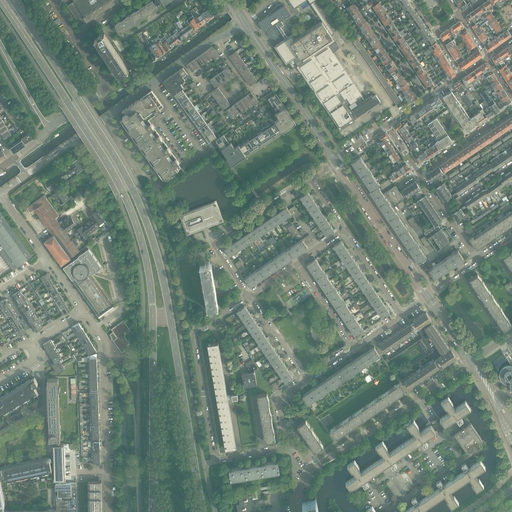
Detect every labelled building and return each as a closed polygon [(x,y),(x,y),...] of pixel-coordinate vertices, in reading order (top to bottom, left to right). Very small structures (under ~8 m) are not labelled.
[(73,0),(74,1),(68,6),(81,26),(85,23),(85,24),(86,23),(85,23),(87,22),(87,23),(88,22),(115,3),(113,0),(73,0)] [(156,1),(154,2),(152,0),(150,0),(115,24),(116,26),(121,33),(158,8),(160,6),(162,5),(164,3),(169,0),(155,0),(156,1)] [(305,0),(307,0),(322,21),(294,40),(291,35),(288,37),(280,43),(276,46),(286,62),(292,58),(298,66),(296,67),(301,73),(302,74),(337,127),(339,129),(357,117),(349,105),(350,104),(357,100),(362,97),(363,96),(331,48),(338,44),(332,35),(334,33),(313,2),(315,0),(286,0),(288,2),(288,3),(291,7),(293,6),(294,8),(305,0)] [(488,0),(486,2),(490,8),(492,12),(494,10),(493,9),(493,10),(491,7),(493,6),(488,0)] [(495,7),(496,9),(500,6),(495,0),(490,0),(494,5),(495,4),(496,6),(495,7)] [(379,2),(372,6),(375,10),(382,6),(379,2)] [(403,9),(401,10),(402,12),(410,6),(407,2),(401,6),(403,9)] [(469,2),(469,3),(467,4),(465,3),(459,7),(462,10),(471,4),(470,2),(469,2)] [(353,3),(346,7),(349,11),(356,7),(353,3)] [(204,6),(207,10),(204,12),(205,12),(210,19),(214,16),(215,15),(207,4),(204,6)] [(288,37),(286,35),(288,34),(289,34),(289,33),(289,32),(289,31),(284,24),(281,20),(291,14),(285,5),(284,5),(283,4),(282,4),(281,4),(280,4),(279,4),(278,4),(278,5),(277,5),(276,6),(267,16),(265,18),(259,23),(258,23),(264,32),(265,31),(269,36),(269,37),(270,37),(271,38),(272,38),(272,39),(273,39),(274,39),(275,39),(276,39),(277,39),(278,39),(280,43),(288,37)] [(199,10),(197,6),(196,7),(206,22),(210,19),(205,12),(202,14),(200,11),(199,10)] [(384,9),(382,6),(375,10),(378,14),(384,9)] [(410,6),(402,12),(403,14),(406,12),(408,16),(414,11),(410,6)] [(196,7),(193,10),(203,24),(206,22),(196,7)] [(356,7),(349,11),(352,15),(358,10),(356,7)] [(384,9),(378,14),(380,18),(387,13),(384,9)] [(195,15),(194,17),(200,26),(203,24),(193,10),(190,12),(191,13),(193,12),(195,15)] [(358,10),(352,15),(354,19),(361,14),(358,10)] [(474,10),(471,12),(475,17),(476,18),(476,19),(477,20),(480,18),(479,16),(474,10)] [(410,19),(408,20),(409,22),(417,16),(414,11),(408,16),(410,19)] [(485,16),(483,17),(484,18),(486,21),(493,16),(491,12),(485,16)] [(387,13),(380,18),(383,21),(389,17),(387,13)] [(192,14),(186,18),(187,20),(195,30),(200,26),(194,17),(192,14)] [(361,14),(354,19),(357,23),(363,18),(361,14)] [(467,15),(467,16),(466,17),(470,23),(472,26),(475,24),(473,21),(469,14),(467,15)] [(417,16),(409,22),(410,24),(412,22),(415,26),(421,21),(417,16)] [(493,16),(486,21),(487,23),(488,24),(495,19),(493,16)] [(389,17),(383,21),(385,25),(392,21),(389,17)] [(363,18),(357,23),(359,26),(366,22),(363,18)] [(482,22),(482,21),(485,19),(484,18),(481,20),(475,24),(472,26),(474,29),(481,25),(480,23),(482,22)] [(495,19),(488,24),(490,27),(497,22),(495,19)] [(187,20),(184,22),(192,32),(195,30),(187,20)] [(394,24),(392,21),(385,25),(388,29),(394,24)] [(415,26),(417,29),(415,30),(416,32),(424,26),(421,21),(415,26)] [(176,28),(178,32),(183,39),(185,37),(181,30),(180,27),(176,22),(174,23),(177,27),(176,28)] [(185,27),(184,28),(188,35),(192,32),(184,22),(181,25),(182,26),(184,25),(185,27)] [(366,22),(359,26),(362,30),(368,25),(366,22)] [(457,22),(454,24),(460,35),(462,33),(461,32),(462,32),(460,29),(461,29),(457,22)] [(497,22),(490,27),(492,30),(499,25),(497,22)] [(481,25),(474,29),(476,33),(483,28),(488,24),(487,23),(484,24),(485,24),(482,26),(481,25)] [(397,28),(399,27),(398,25),(396,26),(394,24),(388,29),(390,33),(397,28)] [(454,24),(451,26),(455,33),(457,35),(458,34),(459,36),(460,35),(454,24)] [(368,25),(362,30),(364,34),(371,29),(368,25)] [(499,25),(492,30),(493,32),(494,34),(495,33),(497,32),(499,30),(501,28),(499,25)] [(181,30),(185,37),(188,35),(184,28),(182,26),(180,27),(181,30)] [(424,26),(416,32),(417,34),(419,32),(422,35),(428,31),(424,26)] [(451,26),(448,29),(452,35),(453,36),(453,37),(454,38),(456,37),(456,38),(458,37),(457,35),(455,33),(451,26)] [(483,28),(476,33),(478,35),(488,29),(486,27),(483,29),(483,28)] [(506,30),(504,28),(504,27),(502,28),(508,38),(511,36),(511,35),(511,33),(511,32),(509,32),(507,29),(506,30)] [(175,31),(174,32),(180,41),(183,39),(178,32),(176,28),(175,28),(174,29),(175,31)] [(397,28),(390,33),(393,36),(399,32),(397,28)] [(501,28),(499,30),(500,32),(501,31),(503,32),(501,33),(506,40),(508,38),(502,28),(501,28)] [(371,29),(364,34),(367,38),(373,33),(371,29)] [(488,29),(478,35),(480,38),(486,34),(485,32),(488,30),(488,29)] [(460,35),(459,36),(461,39),(468,33),(466,30),(462,33),(460,35)] [(499,30),(497,32),(503,42),(506,40),(501,33),(500,34),(499,32),(500,32),(499,30)] [(422,35),(424,39),(422,40),(423,42),(431,36),(428,31),(422,35)] [(449,40),(448,41),(449,43),(452,40),(450,38),(445,31),(442,33),(446,39),(448,38),(449,40)] [(98,34),(98,35),(99,37),(97,38),(97,37),(96,38),(96,39),(95,40),(119,76),(129,70),(128,70),(114,48),(108,40),(108,39),(106,37),(104,34),(105,34),(104,33),(103,34),(102,32),(101,33),(100,33),(101,33),(99,34),(98,35),(98,34)] [(163,34),(164,36),(172,47),(175,45),(168,35),(166,32),(163,34)] [(174,32),(171,34),(177,43),(180,41),(174,32)] [(399,32),(393,36),(395,40),(402,36),(399,32)] [(486,34),(480,38),(482,41),(484,39),(489,36),(490,35),(492,34),(494,34),(493,32),(490,34),(488,32),(486,34)] [(170,33),(168,35),(175,45),(177,43),(171,34),(170,33)] [(373,33),(367,38),(369,41),(376,37),(373,33)] [(445,40),(446,39),(442,33),(440,34),(440,36),(446,45),(449,43),(448,41),(446,42),(445,40)] [(492,34),(490,35),(497,46),(500,44),(496,37),(494,38),(492,34)] [(492,40),(490,41),(494,48),(497,46),(490,35),(489,36),(492,40)] [(153,40),(154,42),(163,54),(167,51),(160,39),(158,36),(153,40)] [(167,51),(172,47),(164,36),(160,39),(167,51)] [(402,36),(395,40),(398,44),(398,45),(405,40),(402,36)] [(431,36),(423,42),(424,43),(426,42),(429,45),(435,41),(431,36)] [(470,36),(463,41),(465,44),(472,39),(470,36)] [(376,37),(369,41),(372,45),(378,40),(376,37)] [(449,43),(446,45),(448,48),(454,44),(455,43),(458,41),(456,38),(452,41),(452,40),(449,43)] [(401,102),(357,39),(354,41),(353,42),(396,106),(401,102)] [(472,39),(465,44),(467,48),(474,42),(472,39)] [(484,39),(482,41),(488,51),(489,51),(491,50),(487,43),(484,39)] [(151,41),(153,44),(151,45),(159,57),(163,54),(154,42),(153,40),(151,41)] [(378,40),(372,45),(374,49),(381,44),(378,40)] [(405,40),(398,45),(401,49),(408,44),(405,40)] [(145,45),(155,60),(159,57),(151,45),(149,42),(145,45)] [(424,52),(425,54),(438,46),(436,42),(429,47),(430,48),(424,52)] [(381,44),(374,49),(377,53),(384,48),(381,44)] [(408,44),(401,49),(403,52),(410,48),(408,44)] [(212,46),(208,50),(212,56),(215,59),(219,56),(215,51),(212,46)] [(425,54),(426,56),(432,52),(433,53),(440,49),(438,46),(425,54)] [(384,48),(377,53),(380,57),(386,52),(384,48)] [(410,48),(403,52),(406,56),(413,51),(410,48)] [(433,53),(434,55),(431,57),(432,58),(442,52),(440,49),(433,53)] [(510,58),(509,56),(504,49),(501,51),(508,63),(510,62),(508,59),(510,58)] [(208,50),(204,52),(208,59),(212,56),(208,50)] [(471,51),(470,50),(469,50),(467,52),(469,55),(470,56),(474,62),(477,60),(473,54),(472,54),(471,55),(470,53),(471,52),(471,51)] [(236,51),(229,56),(232,60),(239,55),(236,51)] [(413,51),(406,56),(408,60),(415,55),(413,51)] [(501,51),(498,53),(504,62),(505,61),(507,64),(508,63),(501,51)] [(204,52),(199,55),(204,62),(208,59),(204,52)] [(386,52),(380,57),(383,61),(389,56),(386,52)] [(442,52),(432,58),(434,62),(437,60),(444,55),(442,52)] [(499,62),(499,63),(502,67),(505,65),(504,62),(498,53),(495,56),(499,62)] [(199,55),(195,58),(200,65),(204,62),(199,55)] [(239,55),(232,60),(235,65),(242,60),(239,55)] [(415,55),(408,60),(411,64),(418,59),(415,55)] [(131,56),(127,60),(131,66),(133,64),(135,63),(131,56)] [(389,56),(383,61),(385,65),(392,60),(389,56)] [(499,63),(499,62),(495,56),(493,57),(492,59),(499,69),(502,67),(499,63)] [(418,59),(411,64),(413,67),(420,63),(419,61),(421,60),(420,57),(418,59)] [(464,57),(462,58),(463,59),(464,60),(468,66),(471,64),(466,58),(465,59),(464,57)] [(195,58),(191,61),(196,68),(200,65),(195,58)] [(459,63),(458,60),(459,60),(458,58),(455,60),(458,64),(461,69),(463,70),(465,68),(461,62),(459,63)] [(245,64),(242,60),(235,65),(238,69),(245,64)] [(392,60),(385,65),(388,69),(394,64),(392,60)] [(191,61),(187,64),(192,71),(196,68),(191,61)] [(485,62),(483,64),(487,71),(490,75),(493,73),(487,63),(485,62)] [(420,63),(413,67),(416,71),(423,66),(420,63)] [(220,67),(223,71),(228,77),(232,74),(225,64),(220,67)] [(245,64),(238,69),(241,73),(248,68),(245,64)] [(394,64),(388,69),(390,72),(397,68),(394,64)] [(483,64),(480,66),(484,73),(486,72),(487,74),(486,75),(487,77),(490,75),(487,71),(483,64)] [(508,68),(501,72),(503,75),(510,71),(509,69),(511,67),(511,64),(508,68)] [(423,66),(416,71),(418,75),(425,70),(423,66)] [(480,66),(477,68),(484,79),(486,78),(485,76),(484,76),(483,74),(484,73),(480,66)] [(183,67),(178,71),(182,76),(184,78),(188,75),(186,72),(183,67)] [(248,68),(241,73),(244,77),(251,72),(248,68)] [(397,68),(390,72),(393,76),(399,71),(397,68)] [(445,72),(446,74),(440,78),(441,79),(454,71),(452,68),(445,72)] [(479,78),(478,78),(481,81),(484,79),(477,68),(474,71),(479,78)] [(425,70),(418,75),(421,78),(428,74),(425,70)] [(182,89),(183,88),(180,83),(185,80),(184,78),(182,76),(178,71),(163,81),(173,95),(174,94),(176,92),(182,89)] [(223,71),(219,73),(224,80),(228,77),(223,71)] [(399,71),(393,76),(395,80),(402,75),(399,71)] [(454,71),(441,79),(443,81),(444,83),(449,79),(455,75),(455,74),(454,71)] [(474,71),(470,73),(475,80),(477,82),(479,81),(477,79),(478,78),(479,78),(474,71)] [(251,72),(244,77),(247,81),(254,76),(251,72)] [(219,73),(214,76),(219,83),(224,80),(219,73)] [(475,80),(470,73),(467,75),(472,82),(474,85),(477,83),(477,82),(475,80)] [(486,78),(484,79),(485,80),(484,81),(485,82),(495,76),(493,73),(490,75),(487,77),(486,77),(486,78)] [(428,74),(421,78),(423,82),(430,78),(428,74)] [(402,75),(395,80),(398,84),(404,79),(402,75)] [(214,76),(210,79),(215,86),(216,85),(219,83),(214,76)] [(254,76),(247,81),(250,85),(257,81),(254,76)] [(464,77),(462,79),(468,88),(471,93),(475,90),(470,83),(469,84),(464,77)] [(430,78),(423,82),(426,86),(433,81),(430,78)] [(404,79),(398,84),(400,87),(407,83),(404,79)] [(462,79),(460,80),(465,88),(466,89),(468,88),(462,79)] [(488,86),(485,88),(487,90),(499,82),(497,79),(490,83),(491,85),(488,87),(488,86)] [(460,80),(453,85),(458,93),(462,97),(464,95),(461,91),(465,88),(460,80)] [(433,81),(426,86),(429,90),(435,85),(433,81)] [(499,82),(487,90),(489,93),(492,91),(491,90),(494,89),(501,85),(499,82)] [(407,83),(400,87),(403,91),(409,86),(407,83)] [(495,91),(492,93),(492,94),(493,94),(493,95),(503,88),(501,85),(494,89),(495,91)] [(409,86),(403,91),(405,95),(412,90),(409,86)] [(218,87),(211,92),(214,96),(221,92),(218,87)] [(503,88),(493,95),(495,98),(498,96),(505,91),(503,88)] [(174,94),(173,95),(176,99),(179,97),(185,93),(182,89),(176,92),(174,94)] [(123,117),(123,118),(123,119),(120,121),(163,180),(166,178),(167,178),(166,178),(169,176),(170,177),(172,175),(172,174),(177,170),(181,167),(180,167),(178,164),(180,163),(176,158),(171,151),(168,146),(163,140),(159,134),(154,128),(151,122),(148,119),(156,114),(161,110),(160,109),(163,106),(161,103),(153,92),(152,90),(143,96),(136,101),(122,111),(124,114),(124,115),(123,115),(123,116),(123,117)] [(412,90),(405,95),(407,97),(405,98),(406,100),(408,99),(414,94),(412,90)] [(488,103),(489,104),(488,104),(490,107),(494,113),(499,110),(497,106),(494,102),(492,99),(486,90),(481,93),(488,104),(488,103)] [(274,91),(264,97),(270,104),(271,103),(274,102),(279,98),(276,93),(276,94),(274,91)] [(451,91),(443,97),(448,104),(450,107),(462,125),(470,119),(458,101),(461,99),(456,92),(453,94),(451,91)] [(495,98),(492,99),(494,102),(497,99),(499,97),(500,99),(507,95),(505,91),(498,96),(495,98)] [(224,96),(221,92),(214,96),(217,101),(224,96)] [(251,92),(246,95),(252,103),(254,105),(258,102),(256,100),(251,92)] [(179,97),(176,99),(179,104),(183,101),(188,97),(185,93),(179,97)] [(349,105),(357,117),(380,101),(376,94),(372,97),(371,94),(364,99),(362,97),(357,100),(350,104),(349,105)] [(414,94),(408,99),(410,103),(417,98),(414,94)] [(473,105),(466,94),(464,95),(462,97),(472,113),(475,111),(473,109),(477,106),(477,107),(479,105),(476,100),(474,102),(475,103),(473,105)] [(246,95),(243,98),(248,106),(252,103),(246,95)] [(500,99),(501,100),(498,103),(499,104),(509,98),(507,95),(500,99)] [(224,96),(217,101),(220,105),(227,100),(224,96)] [(438,96),(433,99),(438,105),(441,103),(442,105),(445,109),(446,108),(442,102),(438,96)] [(183,101),(179,104),(182,108),(186,106),(191,102),(188,97),(183,101)] [(243,98),(238,101),(244,109),(248,106),(243,98)] [(274,102),(271,103),(274,108),(277,106),(282,103),(279,98),(274,102)] [(499,104),(497,106),(499,110),(501,109),(499,106),(503,104),(504,105),(511,101),(509,98),(499,104)] [(433,99),(429,101),(435,110),(440,107),(438,105),(433,99)] [(230,104),(227,100),(220,105),(223,109),(230,104)] [(238,101),(234,104),(240,112),(244,109),(238,101)] [(432,113),(436,111),(435,110),(429,101),(425,104),(430,111),(432,113)] [(186,106),(182,108),(185,112),(189,110),(194,106),(191,102),(186,106)] [(277,106),(274,108),(277,112),(285,107),(282,103),(277,106)] [(231,106),(230,107),(235,115),(240,112),(234,104),(231,106)] [(428,115),(427,113),(430,111),(425,104),(421,107),(427,116),(428,115)] [(189,110),(185,112),(189,117),(192,114),(197,111),(199,109),(196,105),(194,106),(189,110)] [(479,105),(477,107),(480,110),(473,115),(474,116),(478,122),(479,123),(488,117),(484,111),(482,108),(479,105)] [(230,107),(226,110),(231,118),(235,115),(230,107)] [(281,131),(282,132),(296,123),(285,107),(277,112),(275,113),(279,119),(275,121),(275,122),(276,123),(280,129),(281,131)] [(421,107),(417,110),(422,117),(425,115),(426,116),(427,116),(421,107)] [(490,107),(484,111),(488,117),(494,113),(490,107)] [(422,122),(420,118),(422,117),(417,110),(413,113),(418,120),(420,123),(422,122)] [(192,114),(189,117),(192,121),(195,119),(201,115),(197,111),(192,114)] [(195,119),(192,121),(195,126),(199,123),(204,119),(206,118),(203,113),(201,115),(195,119)] [(413,113),(409,116),(413,123),(416,121),(417,123),(417,124),(418,126),(421,125),(420,123),(418,120),(413,113)] [(475,125),(474,125),(478,122),(474,116),(470,119),(462,125),(466,131),(475,125)] [(428,124),(430,128),(439,122),(436,118),(428,124)] [(199,123),(195,126),(198,130),(202,127),(207,124),(204,119),(199,123)] [(504,121),(499,125),(504,132),(509,128),(504,121)] [(282,132),(281,131),(280,129),(276,123),(275,122),(270,124),(275,132),(277,135),(282,132)] [(404,124),(405,124),(404,122),(401,124),(400,122),(393,127),(396,130),(397,129),(404,124)] [(439,122),(430,128),(433,132),(442,126),(439,122)] [(202,127),(198,130),(201,134),(205,132),(210,128),(207,124),(202,127)] [(270,124),(266,127),(271,135),(273,138),(277,135),(275,132),(270,124)] [(404,124),(397,129),(400,132),(409,126),(408,124),(405,126),(404,124)] [(409,131),(408,129),(413,125),(412,124),(410,125),(409,126),(400,132),(402,136),(409,131)] [(499,125),(493,128),(498,136),(504,132),(499,125)] [(433,132),(436,136),(445,130),(442,126),(433,132)] [(266,127),(261,130),(266,138),(268,141),(273,138),(271,135),(266,127)] [(27,128),(25,129),(28,134),(21,139),(9,148),(13,152),(13,153),(18,149),(17,149),(18,149),(18,150),(20,148),(19,148),(20,148),(25,144),(27,142),(33,138),(30,133),(27,128)] [(205,132),(201,134),(204,139),(208,136),(213,132),(210,128),(205,132)] [(493,128),(488,132),(493,139),(498,136),(493,128)] [(8,130),(1,134),(4,139),(11,134),(8,130)] [(261,130),(257,133),(262,141),(264,144),(268,141),(266,138),(261,130)] [(409,131),(402,136),(404,139),(415,132),(414,130),(410,133),(409,131)] [(445,130),(436,136),(439,140),(447,134),(445,130)] [(204,139),(208,143),(209,143),(211,141),(216,137),(213,132),(208,136),(204,139)] [(375,139),(378,143),(379,142),(386,137),(388,136),(385,132),(375,139)] [(412,136),(416,133),(415,132),(404,139),(407,143),(413,138),(412,136)] [(488,132),(483,135),(488,143),(493,139),(488,132)] [(257,133),(252,136),(257,144),(259,147),(264,144),(262,141),(257,133)] [(451,140),(447,134),(439,140),(435,143),(439,149),(443,146),(443,147),(452,141),(451,140)] [(223,135),(215,140),(219,145),(227,139),(223,135)] [(483,135),(477,139),(482,146),(488,143),(483,135)] [(252,136),(248,139),(253,147),(255,150),(259,147),(257,144),(252,136)] [(413,138),(407,143),(409,146),(418,140),(417,138),(416,136),(413,138)] [(378,145),(377,146),(378,147),(388,140),(386,137),(379,142),(378,143),(377,143),(378,145)] [(112,140),(92,153),(101,167),(109,181),(130,169),(122,154),(118,148),(113,140),(113,139),(112,140)] [(227,139),(219,145),(221,149),(229,144),(227,139)] [(248,139),(243,142),(248,150),(250,153),(255,150),(253,147),(248,139)] [(477,139),(472,143),(477,150),(482,146),(477,139)] [(388,140),(378,147),(379,149),(383,147),(384,148),(391,144),(388,140)] [(411,150),(418,145),(421,143),(418,140),(409,146),(411,150)] [(433,141),(430,143),(436,152),(440,150),(439,149),(435,143),(435,144),(433,141)] [(239,145),(240,147),(244,153),(245,155),(246,156),(250,153),(248,150),(243,142),(239,145)] [(229,144),(221,149),(232,165),(246,156),(245,155),(244,153),(240,147),(239,145),(235,148),(231,143),(229,144)] [(421,144),(423,148),(429,157),(433,155),(428,148),(427,146),(425,147),(422,143),(421,144)] [(430,143),(428,144),(430,147),(428,148),(433,155),(436,152),(430,143)] [(472,143),(467,146),(472,154),(477,150),(472,143)] [(385,150),(382,152),(383,154),(393,147),(391,144),(384,148),(385,150)] [(421,149),(419,150),(426,159),(429,157),(423,148),(421,144),(419,146),(421,149)] [(467,146),(461,150),(466,157),(472,154),(467,146)] [(393,147),(383,154),(384,156),(388,154),(389,155),(395,151),(393,147)] [(415,148),(414,149),(416,153),(422,162),(426,159),(419,150),(418,151),(415,148)] [(461,150),(456,154),(461,161),(466,157),(461,150)] [(390,157),(386,159),(388,161),(398,154),(395,151),(389,155),(390,157)] [(504,151),(500,154),(506,162),(510,160),(504,151)] [(414,154),(416,156),(414,158),(419,164),(422,162),(416,153),(414,154)] [(398,154),(388,161),(389,163),(390,162),(392,163),(400,158),(398,154)] [(456,154),(451,157),(455,165),(461,161),(456,154)] [(496,157),(497,159),(502,165),(506,162),(500,154),(496,157)] [(351,162),(371,190),(378,186),(379,185),(360,156),(359,155),(353,159),(354,160),(351,162)] [(451,157),(445,161),(450,168),(455,165),(451,157)] [(496,157),(492,159),(498,168),(502,165),(497,159),(496,157)] [(66,164),(66,166),(66,167),(63,169),(69,177),(75,172),(76,174),(83,169),(76,160),(71,164),(70,163),(68,163),(66,164)] [(397,161),(399,164),(397,165),(404,175),(407,172),(400,161),(399,160),(397,161)] [(410,170),(404,161),(403,162),(401,160),(400,161),(407,172),(410,170)] [(445,161),(440,165),(445,172),(450,168),(445,161)] [(493,170),(490,164),(490,163),(488,165),(486,162),(484,164),(489,172),(493,170)] [(394,163),(392,164),(394,168),(400,177),(404,175),(397,165),(396,166),(394,163)] [(438,165),(432,170),(437,177),(443,173),(438,165)] [(478,168),(476,169),(482,177),(486,175),(482,169),(480,170),(478,168)] [(63,169),(45,183),(53,194),(61,189),(58,185),(69,177),(63,169)] [(130,169),(109,181),(116,196),(138,185),(130,169)] [(476,173),(473,174),(474,175),(478,180),(482,177),(476,169),(474,170),(476,173)] [(431,170),(431,171),(425,174),(430,182),(431,181),(433,180),(437,177),(432,170),(431,170)] [(389,172),(387,173),(393,182),(397,179),(392,172),(390,173),(389,172)] [(511,180),(507,173),(503,176),(509,184),(511,182),(511,180)] [(471,174),(469,175),(474,183),(478,181),(478,180),(474,175),(472,176),(471,174)] [(469,175),(467,176),(468,179),(466,180),(470,186),(474,183),(469,175)] [(503,176),(499,179),(500,179),(504,184),(505,183),(507,186),(509,184),(503,176)] [(388,179),(379,185),(382,189),(391,184),(388,179)] [(463,179),(461,180),(467,189),(470,186),(466,180),(465,181),(463,179)] [(500,179),(496,182),(502,190),(504,189),(502,187),(504,185),(504,184),(500,179)] [(461,180),(459,182),(460,184),(459,186),(463,192),(467,189),(461,180)] [(403,190),(408,197),(414,193),(418,199),(422,196),(421,195),(423,193),(420,188),(415,181),(403,190)] [(496,182),(492,185),(496,191),(498,189),(500,192),(502,190),(496,182)] [(435,188),(439,195),(447,190),(442,183),(437,187),(435,188)] [(455,184),(453,186),(459,194),(463,192),(459,186),(457,187),(455,184)] [(371,190),(369,191),(418,263),(426,258),(392,207),(404,198),(395,186),(383,194),(378,186),(371,190)] [(488,196),(490,195),(492,197),(494,196),(488,187),(485,190),(484,190),(488,195),(488,196)] [(61,189),(53,194),(61,205),(68,199),(61,189)] [(409,200),(408,197),(403,190),(400,191),(407,201),(409,200)] [(447,190),(439,195),(444,201),(451,196),(447,190)] [(417,264),(418,263),(369,191),(369,192),(417,264)] [(308,192),(300,197),(326,236),(334,231),(308,192)] [(480,192),(476,194),(480,200),(482,199),(484,202),(486,200),(480,192)] [(44,195),(40,198),(44,203),(45,205),(49,202),(44,195)] [(418,200),(422,206),(429,201),(425,195),(418,200)] [(472,197),(468,200),(472,206),(474,205),(476,207),(478,206),(472,197)] [(40,198),(27,208),(30,212),(35,209),(44,203),(40,198)] [(468,200),(464,203),(468,208),(470,211),(472,209),(471,207),(472,206),(468,200)] [(204,228),(204,227),(201,228),(187,233),(181,215),(216,202),(219,213),(222,220),(206,226),(207,227),(208,227),(210,226),(211,226),(215,224),(219,222),(220,222),(224,221),(221,213),(216,201),(179,215),(187,235),(188,234),(192,233),(196,231),(197,231),(202,229),(204,228)] [(402,201),(397,205),(400,209),(405,206),(402,201)] [(422,206),(426,213),(434,208),(429,201),(422,206)] [(216,202),(181,215),(187,233),(201,228),(204,227),(204,228),(205,228),(207,227),(206,226),(222,220),(219,213),(216,202)] [(44,203),(35,209),(38,214),(47,207),(45,205),(44,203)] [(286,206),(224,248),(229,256),(291,214),(288,209),(286,206)] [(47,207),(38,214),(41,217),(50,211),(47,207)] [(434,208),(426,213),(430,219),(438,214),(434,208)] [(53,209),(50,211),(53,215),(55,218),(59,216),(53,209)] [(459,209),(452,214),(456,220),(464,215),(459,209)] [(511,225),(511,210),(511,211),(511,212),(474,238),(473,236),(470,238),(469,239),(476,249),(511,225)] [(53,215),(50,211),(41,217),(43,221),(53,215)] [(97,211),(90,216),(93,220),(97,225),(98,225),(98,224),(99,225),(104,222),(103,221),(104,221),(97,211)] [(0,212),(0,252),(13,270),(31,257),(0,212)] [(442,221),(438,214),(430,219),(435,226),(437,224),(440,222),(442,221)] [(56,219),(55,218),(53,215),(43,221),(46,226),(56,219)] [(70,219),(68,216),(62,221),(64,223),(62,225),(67,231),(68,232),(71,229),(71,228),(76,224),(75,224),(76,223),(74,221),(71,218),(70,219)] [(413,216),(407,220),(413,228),(418,225),(413,216)] [(56,219),(46,226),(49,229),(59,223),(56,219)] [(87,225),(83,227),(88,234),(91,232),(91,233),(97,229),(96,228),(98,226),(98,225),(97,225),(93,220),(91,222),(90,221),(87,223),(86,224),(87,225)] [(435,226),(424,233),(426,235),(427,238),(428,238),(432,243),(437,251),(444,246),(450,242),(441,229),(440,229),(437,224),(440,222),(437,224),(435,226)] [(59,223),(49,229),(54,235),(58,242),(67,235),(63,229),(61,227),(59,223)] [(89,236),(87,234),(88,234),(83,227),(83,228),(82,226),(75,231),(76,232),(78,235),(76,237),(77,236),(80,240),(82,240),(89,236)] [(54,235),(45,241),(62,264),(70,258),(67,254),(58,242),(54,235)] [(67,235),(58,242),(67,254),(76,247),(67,235)] [(426,235),(420,239),(426,247),(432,243),(428,238),(427,238),(426,235)] [(308,247),(306,245),(302,239),(288,249),(293,257),(308,247)] [(343,242),(342,240),(341,241),(341,240),(333,246),(382,318),(390,313),(342,242),(343,242)] [(76,247),(67,254),(70,258),(79,251),(78,249),(76,247)] [(100,314),(99,315),(99,317),(114,306),(113,305),(91,275),(92,274),(94,275),(95,272),(102,268),(88,249),(63,267),(72,279),(75,278),(76,280),(75,282),(78,283),(78,282),(79,283),(78,283),(100,314)] [(288,249),(273,259),(279,267),(293,257),(288,249)] [(458,250),(443,260),(449,268),(463,258),(461,255),(463,255),(459,249),(458,250)] [(503,257),(511,270),(511,269),(511,253),(511,251),(503,257)] [(307,264),(316,279),(325,273),(315,259),(314,257),(309,261),(309,262),(307,264)] [(273,259),(259,268),(264,277),(279,267),(273,259)] [(240,260),(234,264),(238,268),(243,265),(240,260)] [(429,269),(428,270),(431,276),(432,275),(434,278),(449,268),(443,260),(429,269)] [(211,264),(211,263),(210,263),(210,261),(205,262),(205,264),(203,264),(203,263),(201,264),(202,265),(200,265),(200,266),(207,308),(207,309),(219,307),(218,306),(212,271),(212,269),(213,268),(211,264)] [(244,278),(243,279),(247,284),(248,284),(250,287),(264,277),(259,268),(244,278)] [(50,278),(47,273),(40,278),(43,282),(50,278)] [(334,287),(325,273),(316,279),(326,293),(334,287)] [(471,276),(472,278),(469,280),(478,292),(486,287),(477,274),(473,277),(472,276),(471,276)] [(50,278),(43,282),(45,287),(53,283),(50,278)] [(53,283),(45,287),(48,292),(56,287),(53,283)] [(56,287),(48,292),(51,296),(59,292),(56,287)] [(334,287),(326,293),(336,307),(344,302),(334,287)] [(486,287),(478,292),(486,305),(494,299),(486,287)] [(20,290),(13,294),(15,299),(23,294),(20,290)] [(59,292),(51,296),(54,301),(61,296),(59,292)] [(23,294),(15,299),(18,304),(27,298),(25,293),(23,294)] [(61,296),(54,301),(57,306),(64,301),(61,296)] [(27,298),(18,304),(21,308),(30,303),(27,298)] [(486,305),(495,318),(503,312),(494,299),(486,305)] [(64,301),(57,306),(55,307),(58,311),(59,310),(67,306),(64,301)] [(344,302),(336,307),(346,322),(354,316),(344,302)] [(30,303),(21,308),(24,313),(33,307),(30,303)] [(8,304),(0,308),(0,311),(1,314),(3,313),(11,308),(8,304)] [(67,306),(59,310),(62,315),(70,310),(67,306)] [(245,306),(237,311),(244,321),(245,323),(246,324),(274,365),(275,367),(286,383),(294,378),(291,374),(289,371),(284,364),(280,358),(276,351),(273,348),(269,341),(266,337),(262,331),(259,327),(254,320),(251,314),(246,308),(245,306)] [(33,307),(24,313),(27,317),(36,312),(33,307)] [(11,308),(3,313),(1,314),(4,318),(6,317),(13,313),(11,308)] [(36,312),(27,317),(29,322),(39,317),(36,312)] [(412,323),(411,323),(415,329),(430,320),(431,319),(426,312),(411,321),(412,323)] [(503,312),(495,318),(503,330),(511,325),(503,312)] [(13,313),(6,317),(9,322),(16,318),(13,313)] [(364,330),(354,316),(346,322),(355,336),(358,334),(359,335),(364,332),(364,330)] [(39,317),(29,322),(32,327),(40,322),(41,321),(39,317)] [(16,318),(9,322),(11,327),(19,322),(16,318)] [(111,329),(113,332),(109,334),(112,337),(111,338),(112,339),(113,340),(113,341),(122,353),(132,346),(125,336),(126,334),(131,330),(124,320),(111,329)] [(19,322),(11,327),(14,331),(22,327),(19,322)] [(40,322),(32,327),(35,332),(43,327),(40,322)] [(431,322),(424,327),(441,353),(449,348),(431,322)] [(79,323),(72,327),(74,332),(82,327),(79,323)] [(410,324),(380,345),(386,354),(416,333),(410,324)] [(17,336),(25,332),(22,327),(14,331),(17,336)] [(82,327),(74,332),(77,336),(85,332),(82,327)] [(85,332),(77,336),(80,341),(88,337),(85,332)] [(88,337),(80,341),(83,346),(90,341),(88,337)] [(50,340),(43,344),(46,349),(53,345),(50,340)] [(90,341),(83,346),(86,350),(93,346),(90,341)] [(428,351),(421,341),(417,344),(424,353),(428,351)] [(208,347),(225,445),(225,449),(236,447),(237,451),(238,451),(237,444),(236,444),(235,444),(227,397),(227,395),(219,345),(218,342),(207,344),(208,347)] [(53,345),(46,349),(49,354),(56,349),(53,345)] [(93,346),(86,350),(89,355),(96,351),(93,346)] [(374,347),(360,356),(365,365),(380,355),(381,354),(377,349),(376,350),(374,347)] [(56,349),(49,354),(51,358),(59,354),(56,349)] [(450,350),(436,360),(440,366),(441,367),(443,366),(456,357),(451,349),(450,350)] [(59,360),(62,359),(59,354),(51,358),(54,363),(59,360)] [(360,356),(345,366),(351,375),(365,365),(360,356)] [(252,359),(245,363),(247,373),(242,374),(244,386),(257,384),(254,372),(254,370),(258,368),(252,359)] [(54,363),(52,364),(55,369),(62,365),(59,360),(54,363)] [(434,360),(404,380),(409,387),(439,367),(434,360)] [(62,365),(55,369),(57,374),(65,369),(62,365)] [(345,366),(331,376),(336,384),(351,375),(345,366)] [(501,377),(500,378),(503,381),(504,383),(506,383),(508,384),(510,384),(510,389),(511,390),(511,369),(509,366),(501,371),(504,376),(501,377)] [(331,376),(316,386),(322,394),(336,384),(331,376)] [(34,377),(0,398),(0,413),(37,391),(36,389),(39,387),(40,386),(40,385),(40,381),(37,382),(34,377)] [(0,511),(77,511),(76,483),(63,483),(63,481),(63,480),(65,480),(64,444),(64,443),(60,444),(60,440),(58,390),(60,390),(60,386),(58,386),(58,379),(47,379),(49,441),(48,441),(48,444),(53,444),(54,481),(55,480),(56,483),(55,483),(55,488),(53,489),(54,506),(56,507),(56,510),(54,510),(5,511),(3,505),(5,504),(0,481),(0,474),(3,474),(4,480),(52,470),(49,457),(3,467),(1,464),(0,464),(0,511)] [(400,383),(386,392),(391,401),(405,391),(400,383)] [(304,398),(303,399),(307,405),(308,404),(322,394),(316,386),(302,396),(304,398)] [(386,392),(372,402),(377,410),(391,401),(386,392)] [(257,395),(260,410),(270,409),(267,393),(257,395)] [(446,408),(449,412),(440,419),(444,426),(470,409),(465,402),(455,408),(452,404),(453,403),(448,396),(441,401),(446,408)] [(36,401),(31,404),(34,410),(40,407),(36,401)] [(372,402),(358,411),(363,420),(377,410),(372,402)] [(306,406),(292,415),(296,420),(309,411),(306,406)] [(260,410),(262,426),(272,424),(270,409),(260,410)] [(20,411),(15,414),(19,419),(24,416),(20,411)] [(358,411),(344,421),(349,429),(363,420),(358,411)] [(15,414),(10,417),(14,422),(19,419),(15,414)] [(6,419),(0,423),(4,429),(10,425),(6,419)] [(383,441),(375,446),(380,453),(381,452),(383,456),(361,471),(359,467),(354,460),(347,465),(352,472),(353,471),(356,476),(346,482),(351,490),(436,432),(431,425),(421,431),(418,427),(419,426),(414,419),(406,424),(411,431),(412,431),(415,435),(389,452),(387,448),(383,441)] [(305,420),(297,426),(306,439),(314,434),(305,420)] [(344,421),(330,430),(335,439),(349,429),(344,421)] [(461,427),(463,430),(458,434),(455,436),(466,452),(463,454),(466,458),(481,448),(478,443),(482,441),(470,423),(464,427),(463,426),(461,427)] [(272,424),(262,426),(265,442),(275,440),(272,424)] [(323,447),(314,434),(306,439),(315,452),(323,447)] [(472,483),(471,483),(476,490),(484,485),(479,478),(478,479),(475,474),(485,468),(480,460),(403,511),(427,511),(425,508),(444,496),(447,500),(446,500),(451,507),(459,502),(454,495),(453,496),(450,492),(469,479),(472,483)] [(264,463),(261,464),(263,474),(267,474),(267,473),(275,471),(276,473),(276,472),(279,472),(280,472),(278,461),(275,461),(264,463)] [(260,475),(263,474),(261,464),(259,464),(249,466),(248,466),(245,466),(247,477),(251,476),(251,477),(251,475),(259,474),(259,475),(260,475)] [(234,479),(235,479),(235,478),(243,477),(243,478),(244,478),(243,478),(247,477),(245,466),(243,467),(241,467),(232,469),(229,469),(231,480),(234,479)] [(102,511),(101,481),(88,481),(88,485),(88,511),(102,511)] [(253,510),(252,506),(254,506),(253,502),(254,501),(262,500),(261,496),(258,497),(256,490),(257,490),(247,492),(247,494),(238,496),(240,504),(236,504),(237,511),(256,511),(256,509),(253,510)] [(306,500),(307,501),(302,502),(303,511),(317,511),(315,497),(308,499),(308,500),(306,500)]
